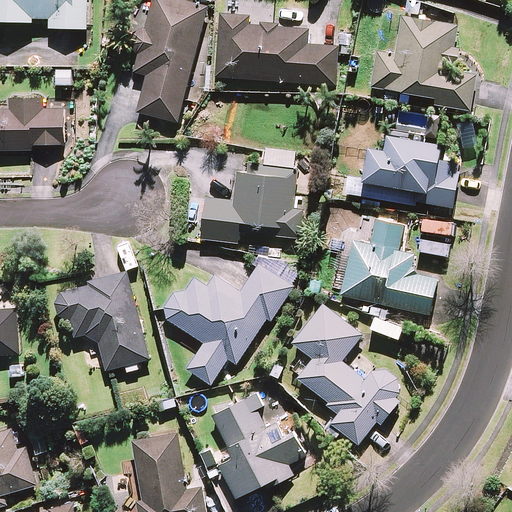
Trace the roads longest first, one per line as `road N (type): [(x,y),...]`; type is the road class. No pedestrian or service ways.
road 1 (residential): [(373,511),(439,455),(462,422),(491,352),(511,260)]
road 2 (residential): [(123,206),(0,214)]
